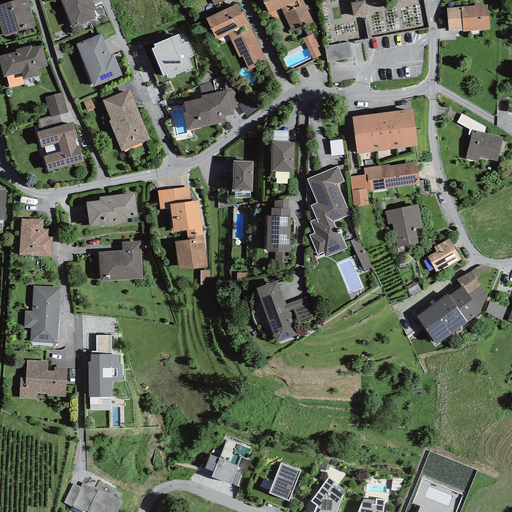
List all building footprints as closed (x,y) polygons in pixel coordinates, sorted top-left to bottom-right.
[(16,0),(9,2),(0,4),(0,27),(3,36),(36,26),(27,0),(16,0)] [(96,10),(91,0),(61,0),(73,28),(95,19),(92,12),(96,10)] [(280,8),(292,32),(313,22),(302,0),(262,0),(269,14),(280,8)] [(365,1),(351,3),(353,17),(367,15),(365,1)] [(474,6),(460,7),(462,30),(463,32),(489,29),(487,5),(481,5),(481,3),(474,4),(474,6)] [(237,4),(206,19),(215,39),(217,38),(217,40),(228,35),(239,58),(242,56),(248,70),(267,62),(243,12),(241,12),(237,4)] [(462,30),(460,7),(446,8),(448,31),(462,30)] [(76,44),(94,87),(122,75),(113,54),(110,56),(101,34),(76,44)] [(166,75),(167,78),(192,68),(188,58),(193,56),(188,42),(183,44),(179,34),(153,44),(155,47),(151,49),(163,76),(166,75)] [(313,59),(321,55),(317,48),(319,47),(313,34),(312,34),(308,36),(303,39),(313,59)] [(349,42),(325,47),(328,62),(352,57),(349,42)] [(53,46),(58,59),(63,57),(58,44),(53,46)] [(16,52),(0,55),(0,64),(3,77),(21,72),(23,79),(39,75),(37,68),(47,66),(42,45),(32,48),(31,46),(15,50),(16,52)] [(202,96),(216,93),(213,80),(199,86),(202,96)] [(224,83),(226,90),(228,90),(232,109),(239,107),(238,105),(241,104),(235,81),(224,83)] [(109,121),(121,151),(150,139),(129,90),(102,100),(110,120),(109,121)] [(201,98),(184,102),(186,112),(183,113),(187,130),(226,122),(225,116),(234,115),(232,109),(228,90),(226,90),(216,93),(202,96),(201,96),(201,98)] [(62,92),(44,98),(50,117),(50,118),(59,115),(68,113),(62,92)] [(247,116),(258,108),(250,97),(241,104),(238,105),(239,107),(247,116)] [(88,112),(95,108),(91,99),(83,102),(88,112)] [(413,109),(352,117),(357,153),(418,146),(413,109)] [(42,131),(62,125),(59,115),(50,118),(50,117),(38,120),(42,131)] [(43,156),(48,172),(84,162),(73,122),(62,125),(42,131),(36,132),(41,148),(58,143),(60,152),(43,156)] [(273,142),(287,142),(288,131),(273,130),(273,142)] [(474,132),(467,158),(497,166),(505,141),(474,132)] [(342,139),(329,141),(331,156),(344,154),(342,139)] [(271,142),(271,172),(294,173),(294,142),(287,142),(273,142),(271,142)] [(253,161),(233,161),(232,191),(235,191),(250,191),(252,192),(253,161)] [(389,164),(363,168),(364,175),(349,177),(354,207),(369,205),(367,190),(369,190),(369,191),(420,184),(417,162),(389,166),(389,164)] [(309,235),(317,255),(323,253),(325,257),(347,248),(339,229),(337,230),(333,222),(350,215),(337,184),(344,181),(338,166),(306,179),(316,203),(310,206),(316,219),(309,221),(314,233),(309,235)] [(189,187),(157,191),(160,209),(170,208),(170,205),(191,202),(189,187)] [(86,202),(89,227),(127,222),(127,219),(137,217),(134,192),(99,197),(99,201),(86,202)] [(274,209),(288,209),(288,199),(274,201),(274,209)] [(170,221),(172,233),(186,231),(187,236),(203,234),(198,201),(191,202),(170,205),(170,208),(172,221),(170,221)] [(418,204),(385,211),(387,225),(392,224),(397,248),(418,243),(416,229),(423,228),(418,204)] [(289,252),(290,217),(290,209),(288,209),(274,209),(271,208),(271,216),(267,216),(266,252),(275,252),(275,263),(288,264),(288,252),(289,252)] [(21,219),(19,255),(51,257),(52,237),(48,237),(48,229),(43,229),(43,220),(28,218),(28,219),(21,219)] [(175,242),(179,271),(207,267),(203,234),(187,236),(188,240),(175,242)] [(364,270),(372,267),(358,237),(350,241),(364,270)] [(449,239),(434,247),(436,252),(427,257),(437,273),(461,260),(449,239)] [(98,252),(100,282),(143,279),(140,241),(122,242),(122,251),(98,252)] [(480,265),(471,271),(476,278),(482,272),(489,273),(490,268),(480,265)] [(209,286),(210,271),(200,270),(200,285),(209,286)] [(456,279),(462,287),(463,286),(468,294),(480,286),(481,285),(476,278),(471,271),(456,279)] [(277,280),(256,288),(277,343),(297,335),(288,311),(292,310),(298,326),(317,318),(309,295),(286,304),(277,280)] [(29,342),(57,343),(60,287),(33,286),(32,311),(24,311),(23,328),(30,328),(29,342)] [(487,295),(480,286),(468,294),(463,286),(462,287),(449,296),(467,322),(481,312),(480,311),(487,295)] [(467,322),(449,296),(447,294),(416,317),(436,345),(467,322)] [(506,308),(490,302),(485,313),(502,320),(506,308)] [(92,355),(111,354),(111,336),(96,336),(96,351),(92,351),(92,355)] [(92,355),(90,355),(90,362),(88,362),(88,397),(112,397),(112,382),(122,382),(122,364),(119,364),(119,354),(111,354),(92,355)] [(20,377),(19,399),(37,399),(37,394),(47,394),(47,396),(65,397),(67,368),(54,367),(54,371),(48,371),(48,361),(27,360),(26,378),(20,377)] [(213,472),(219,459),(210,455),(204,468),(213,472)] [(237,466),(219,459),(213,472),(211,477),(230,484),(231,483),(240,487),(244,475),(250,461),(241,457),(237,466)] [(301,471),(280,463),(268,493),(289,501),(301,471)] [(316,506),(313,511),(337,511),(345,490),(328,477),(310,501),(316,506)] [(404,478),(392,477),(391,490),(403,491),(404,478)] [(455,511),(462,495),(422,479),(412,503),(420,506),(417,511),(455,511)] [(117,511),(122,502),(83,483),(80,487),(82,488),(72,506),(85,511),(89,511),(90,511),(89,511),(117,511)] [(80,487),(73,484),(63,503),(72,507),(72,506),(82,488),(80,487)] [(383,511),(385,500),(375,499),(375,500),(375,505),(361,503),(357,511),(383,511)]
